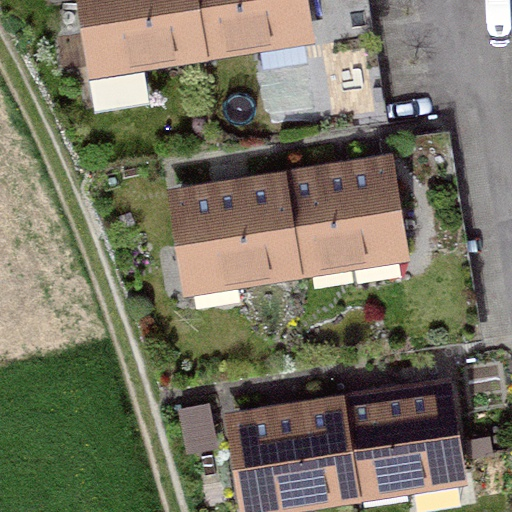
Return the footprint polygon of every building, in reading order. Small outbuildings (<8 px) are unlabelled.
[(86,0),(97,64),(200,48),(192,0),(86,0)] [(302,31),(297,0),(192,0),(200,48),(302,31)] [(397,249),(383,164),(281,181),(294,266),(397,249)] [(178,197),(192,282),(294,266),(281,181),(178,197)] [(455,473),(442,388),(339,404),(352,489),(455,473)] [(236,421),(250,506),(352,489),(339,404),(236,421)]
